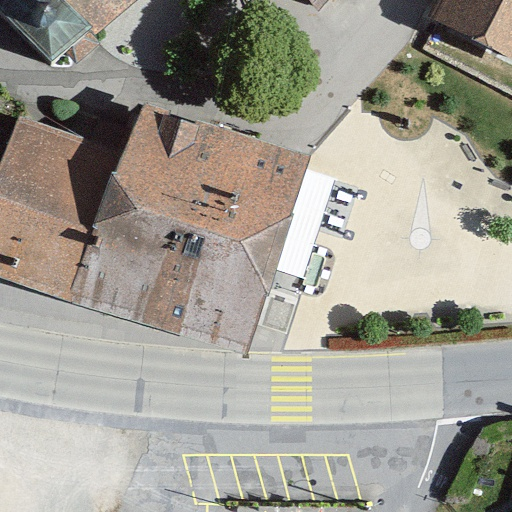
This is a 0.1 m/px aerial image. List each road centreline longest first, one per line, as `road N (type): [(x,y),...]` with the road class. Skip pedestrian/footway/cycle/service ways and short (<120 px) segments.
road 1 (secondary): [(0,358),(108,378),(292,391),(444,386)]
road 2 (residential): [(313,139),(152,88),(0,71)]
road 3 (residential): [(511,257),(313,139)]
road 4 (unknown): [(368,172),(291,346)]
road 5 (residential): [(411,511),(444,386)]
